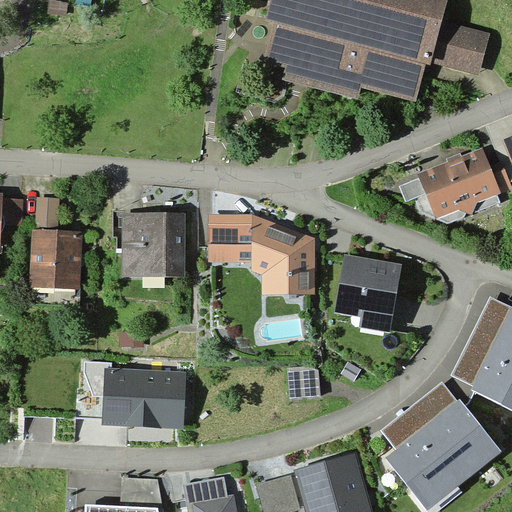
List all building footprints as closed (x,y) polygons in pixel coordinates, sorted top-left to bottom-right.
[(442,0),(270,0),(265,21),(278,24),(272,47),(270,56),(310,65),(305,84),(350,95),(354,77),(416,92),(424,61),(479,74),(488,35),(437,23),(442,0)] [(487,152),(424,178),(444,219),(508,194),(487,152)] [(1,196),(0,195),(0,220),(18,222),(20,202),(0,201),(1,196)] [(38,199),(34,283),(76,285),(79,234),(55,233),(57,200),(38,199)] [(248,218),(211,219),(215,266),(254,268),(268,277),(267,298),(320,301),(319,246),(248,218)] [(185,220),(125,221),(127,271),(188,272),(185,220)] [(405,268),(349,258),(339,314),(365,319),(363,328),(393,334),(405,268)] [(511,313),(477,387),(511,403),(511,313)] [(311,366),(289,368),(291,399),(322,397),(320,370),(311,366)] [(186,373),(105,370),(103,425),(184,428),(186,373)] [(460,402),(390,457),(428,505),(498,450),(460,402)] [(373,511),(358,455),(298,473),(309,511),(373,511)] [(291,475),(255,485),(263,511),(301,511),(303,511),(291,475)] [(243,511),(236,481),(187,490),(191,511),(243,511)]
